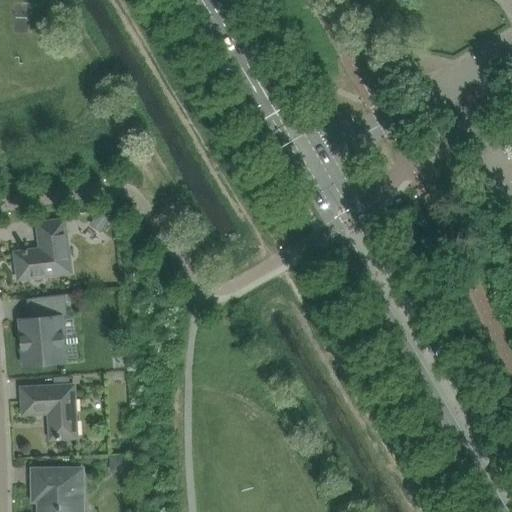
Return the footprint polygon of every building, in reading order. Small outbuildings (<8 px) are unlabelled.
[(71,273),(66,241),(64,221),(38,224),(42,250),(28,252),(27,250),(24,251),(24,252),(16,254),(19,279),(71,273)] [(66,295),(58,296),(38,298),(40,318),(20,320),(24,366),(66,363),(62,318),(68,317),(66,295)] [(74,386),(42,388),(22,389),(23,415),(49,413),(51,439),(57,439),(57,441),(61,440),(61,439),(77,438),(74,386)] [(127,458),(111,458),(112,467),(118,473),(127,472),(127,458)] [(52,470),(32,470),(33,490),(39,489),(39,502),(38,511),(82,511),(83,502),(82,469),(52,470)]
